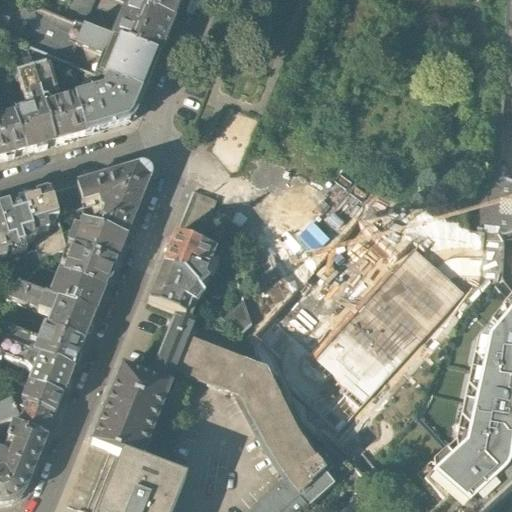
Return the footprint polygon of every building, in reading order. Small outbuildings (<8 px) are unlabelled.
[(71,0),(65,19),(83,25),(86,26),(95,0),(71,0)] [(132,0),(131,4),(175,22),(183,0),(132,0)] [(76,46),(83,25),(65,19),(28,4),(20,1),(10,20),(1,39),(71,64),(76,46)] [(175,22),(131,4),(126,2),(111,37),(159,57),(170,33),(175,22)] [(10,20),(0,14),(0,38),(1,39),(10,20)] [(155,64),(159,57),(111,37),(86,26),(83,25),(76,46),(105,60),(98,77),(105,80),(142,94),(155,64)] [(504,54),(500,54),(490,175),(472,173),(465,187),(463,202),(463,218),(468,233),(483,233),(480,277),(473,288),(478,292),(490,280),(491,283),(493,241),(504,240),(511,237),(511,178),(500,175),(508,55),(504,54)] [(33,69),(55,146),(69,145),(85,138),(74,98),(59,102),(48,65),(33,69)] [(55,146),(33,69),(17,74),(28,110),(15,114),(26,154),(42,150),(55,146)] [(142,94),(105,80),(101,90),(74,98),(85,138),(111,130),(130,124),(142,94)] [(0,161),(10,159),(26,154),(15,114),(0,118),(0,161)] [(77,187),(82,207),(98,203),(103,213),(95,227),(126,239),(141,205),(150,180),(152,174),(148,166),(141,164),(136,166),(75,183),(77,187)] [(51,193),(57,217),(83,210),(82,207),(77,187),(51,193)] [(51,193),(24,201),(36,243),(40,257),(63,252),(65,245),(57,217),(51,193)] [(192,193),(174,238),(198,247),(216,202),(192,193)] [(24,201),(0,206),(0,216),(11,259),(26,255),(26,245),(36,243),(24,201)] [(0,216),(0,261),(11,259),(0,216)] [(79,229),(73,226),(65,245),(79,250),(115,263),(124,245),(126,239),(95,227),(81,222),(79,229)] [(338,431),(463,294),(414,249),(392,272),(373,254),(378,248),(358,230),(262,334),(284,354),(283,370),(288,383),(295,391),(338,431)] [(183,276),(198,293),(207,285),(203,280),(213,254),(198,247),(174,238),(162,267),(183,276)] [(63,252),(58,272),(104,291),(113,270),(115,263),(79,250),(65,245),(63,252)] [(176,315),(183,319),(188,305),(194,307),(195,303),(202,298),(198,293),(183,276),(162,267),(147,303),(176,315)] [(104,291),(58,272),(48,296),(95,316),(97,310),(104,291)] [(49,317),(46,327),(84,343),(93,322),(95,316),(48,296),(20,284),(4,299),(49,317)] [(243,303),(222,321),(237,337),(250,325),(243,303)] [(511,311),(486,341),(463,448),(422,485),(442,507),(436,511),(488,511),(490,510),(511,490),(511,311)] [(149,380),(168,388),(174,372),(187,340),(194,323),(183,319),(176,315),(149,380)] [(77,363),(84,343),(46,327),(39,341),(2,325),(1,343),(73,369),(77,363)] [(265,372),(187,340),(174,372),(238,398),(260,440),(289,484),(305,511),(333,487),(304,448),(281,407),(265,372)] [(71,374),(73,369),(1,343),(7,359),(34,372),(28,385),(62,398),(71,374)] [(139,376),(122,370),(91,444),(120,457),(97,511),(172,511),(184,482),(138,464),(168,388),(149,380),(139,376)] [(27,405),(55,416),(57,409),(62,398),(28,385),(21,402),(27,405)] [(0,426),(16,420),(8,403),(0,405),(0,426)] [(19,427),(47,438),(50,430),(55,416),(27,405),(19,427)] [(0,506),(7,506),(12,505),(20,501),(26,492),(47,438),(19,427),(13,424),(5,441),(14,445),(10,458),(6,453),(1,451),(0,451),(0,506)] [(256,511),(305,511),(289,484),(256,511)]
